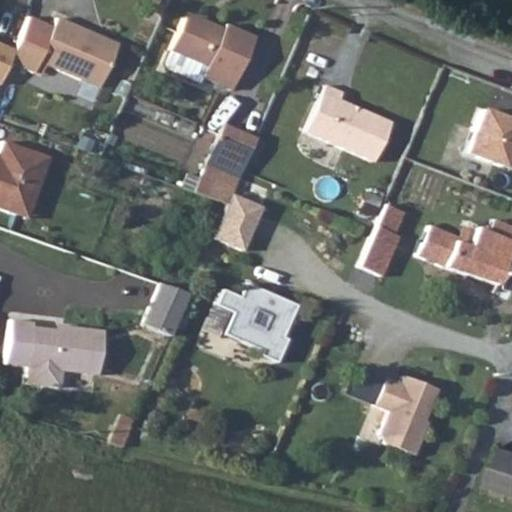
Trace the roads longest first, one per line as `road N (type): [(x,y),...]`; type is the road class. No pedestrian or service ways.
road 1 (residential): [(511,68),(345,0)]
road 2 (residential): [(454,511),(511,369)]
